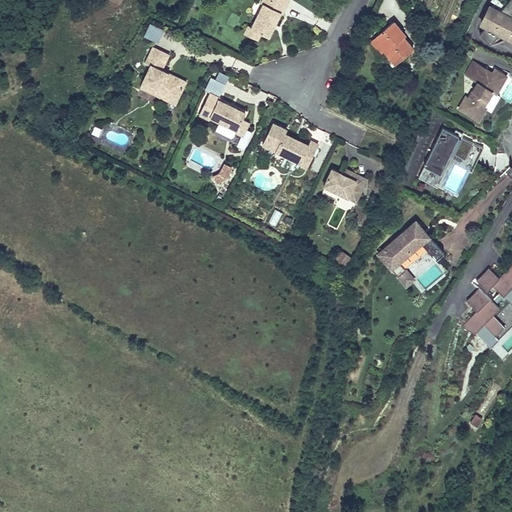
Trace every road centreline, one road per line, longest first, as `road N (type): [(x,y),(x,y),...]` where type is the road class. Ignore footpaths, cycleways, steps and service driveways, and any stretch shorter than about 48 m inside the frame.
road 1 (track): [(453,298),(438,421),(447,423),(485,378),(498,375),(504,388),(474,448)]
road 2 (unknown): [(382,140),(322,98),(308,76),(189,49)]
